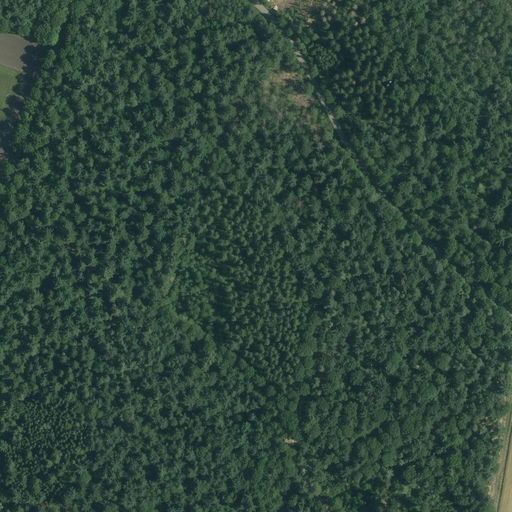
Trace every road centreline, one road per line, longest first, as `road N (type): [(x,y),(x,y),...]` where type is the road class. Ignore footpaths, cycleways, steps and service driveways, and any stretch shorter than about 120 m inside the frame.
road 1 (track): [(333,511),(295,474),(268,401),(161,306),(104,277),(3,192)]
road 2 (tertiary): [(511,312),(393,208),(297,53),(252,0)]
road 3 (track): [(53,59),(215,175),(270,229),(325,313)]
road 4 (track): [(364,170),(329,291),(285,511)]
road 5 (track): [(161,306),(193,224),(208,156),(270,16)]
road 6 (track): [(290,487),(0,380)]
road 7 (track): [(432,249),(380,511)]
road 8 (track): [(511,176),(426,102),(394,45),(382,0)]
road 9 (unclassified): [(0,202),(75,0)]
road 10 (track): [(511,394),(491,511)]
